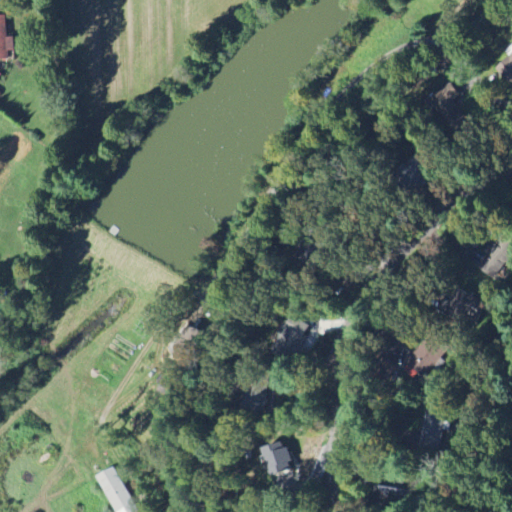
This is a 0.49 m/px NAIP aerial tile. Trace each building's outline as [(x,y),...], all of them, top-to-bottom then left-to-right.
[(0,59),(8,59),(8,53),(14,53),(13,36),(6,37),(5,15),(0,15),(0,59)] [(511,82),(511,54),(497,68),(510,84),(511,82)] [(197,324),(201,319),(193,314),(170,351),(181,358),(201,327),(197,324)] [(272,349),(292,361),(311,327),(291,316),(272,349)] [(250,391),(251,409),(267,408),(265,390),(250,391)] [(428,401),(448,405),(445,419),(451,420),(449,430),(444,429),(440,450),(419,445),(428,401)] [(262,447),(281,441),(283,447),(288,446),(293,460),(288,461),(290,468),(271,474),(262,447)] [(97,477),(116,511),(137,511),(139,511),(114,467),(97,477)] [(383,478),(409,484),(406,498),(380,492),(383,478)]
